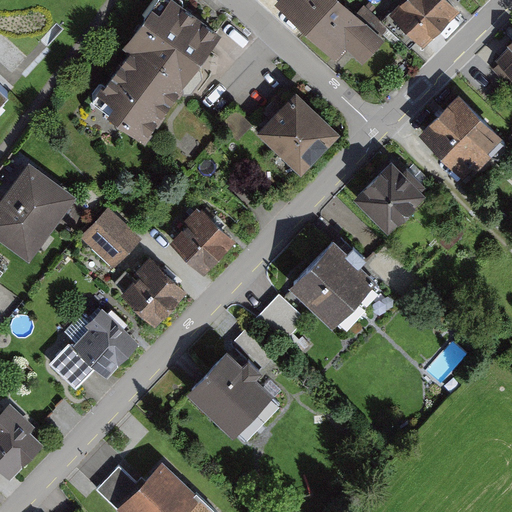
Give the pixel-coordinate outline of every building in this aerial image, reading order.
[(230,31),(183,0),(161,0),(99,92),(160,134),(230,31)] [(401,45),(350,0),(300,0),(289,13),(347,64),(358,51),(379,70),(401,45)] [(475,17),(459,0),(429,0),(433,4),(409,26),(435,54),(475,17)] [(0,115),(12,101),(0,90),(0,115)] [(355,136),(313,97),(278,134),(320,173),(355,136)] [(511,152),(511,132),(480,99),(440,136),(481,181),(511,152)] [(74,192),(30,159),(0,199),(0,229),(29,252),(74,192)] [(432,196),(393,160),(356,194),(394,230),(432,196)] [(233,233),(204,206),(177,235),(200,257),(207,249),(213,255),(233,233)] [(138,235),(109,208),(86,233),(115,260),(138,235)] [(440,242),(449,251),(461,239),(452,230),(440,242)] [(404,298),(355,246),(315,284),(365,336),(404,298)] [(185,285),(155,258),(127,288),(157,315),(185,285)] [(260,313),(276,334),(300,316),(284,295),(260,313)] [(140,338),(104,304),(52,358),(76,381),(97,360),(108,370),(140,338)] [(454,368),(467,352),(456,343),(442,359),(454,368)] [(301,402),(241,347),(201,389),(261,445),(301,402)] [(31,422),(11,403),(0,413),(0,457),(12,468),(39,438),(27,427),(31,422)] [(150,491),(125,469),(106,489),(131,511),(216,511),(218,511),(171,468),(150,491)]
